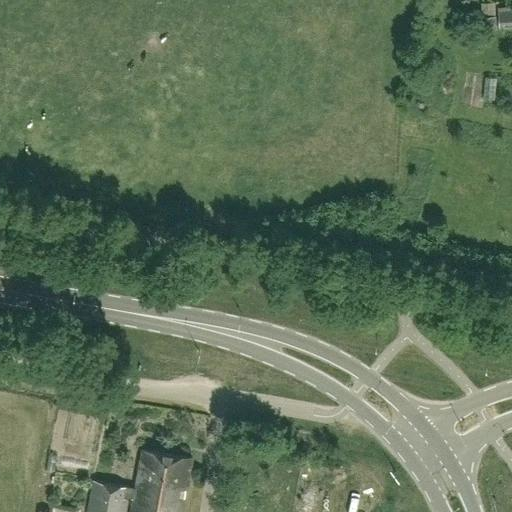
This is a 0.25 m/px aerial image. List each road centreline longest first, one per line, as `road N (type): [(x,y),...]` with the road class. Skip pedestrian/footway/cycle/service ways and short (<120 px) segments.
road 1 (unclassified): [(511,312),(0,212)]
road 2 (secondary): [(426,430),(369,378),(319,350),(266,333),(132,312)]
road 3 (secondary): [(132,312),(280,361),(353,400),(414,461)]
road 4 (unclassified): [(246,401),(0,363)]
road 5 (secondary): [(132,312),(0,291)]
